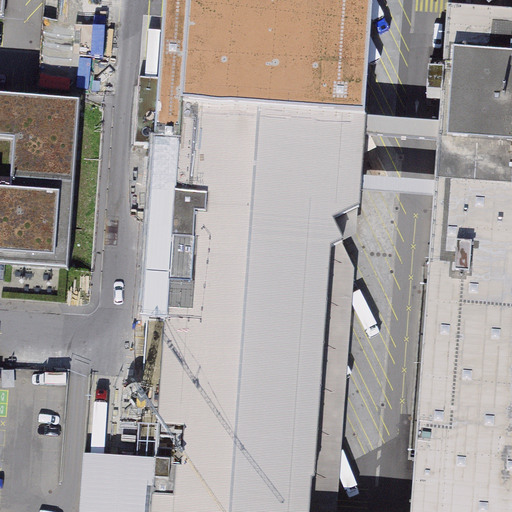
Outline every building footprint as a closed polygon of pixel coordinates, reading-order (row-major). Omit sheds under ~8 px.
[(166,0),(158,107),(366,122),(374,0),(166,0)] [(511,511),(511,0),(448,0),(448,2),(449,2),(448,13),(447,13),(443,76),(428,75),(427,100),(441,101),(411,511),(511,511)] [(72,56),(45,55),(44,96),(71,96),(72,56)] [(0,97),(0,266),(69,271),(81,103),(0,97)] [(359,210),(366,122),(158,107),(152,201),(174,202),(174,210),(151,209),(143,313),(147,314),(136,460),(84,456),(80,511),(308,511),(311,482),(313,480),(330,251),(343,245),(337,234),(332,223),(359,210)]
